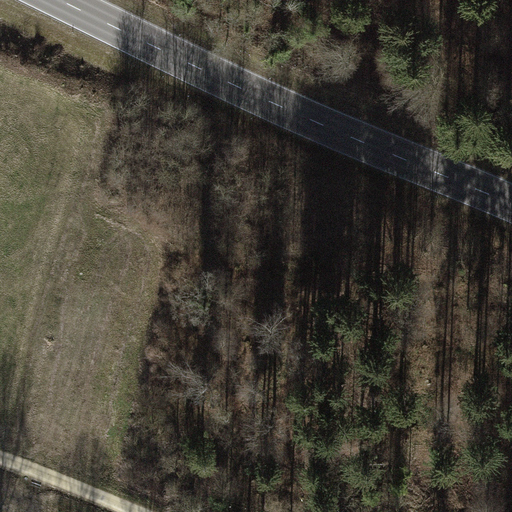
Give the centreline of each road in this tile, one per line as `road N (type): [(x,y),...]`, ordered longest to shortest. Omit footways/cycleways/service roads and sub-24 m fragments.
road 1 (secondary): [(60,0),(252,96),(511,203)]
road 2 (track): [(128,511),(0,466)]
